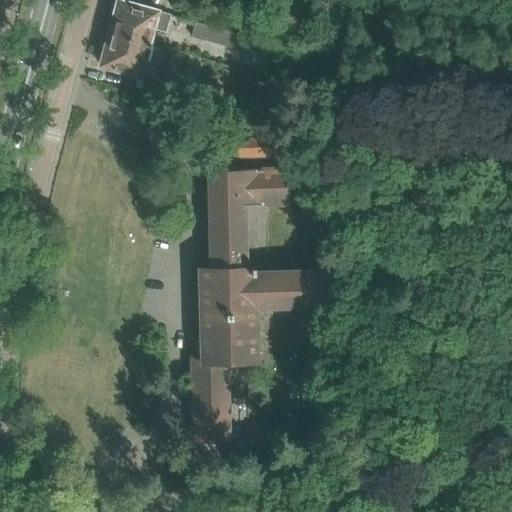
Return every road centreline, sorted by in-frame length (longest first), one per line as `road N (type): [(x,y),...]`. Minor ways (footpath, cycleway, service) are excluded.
road 1 (unclassified): [(0,443),(8,442),(10,331),(22,256),(88,0)]
road 2 (residential): [(138,511),(295,472),(420,373),(495,363)]
road 3 (tertiary): [(0,183),(49,0)]
